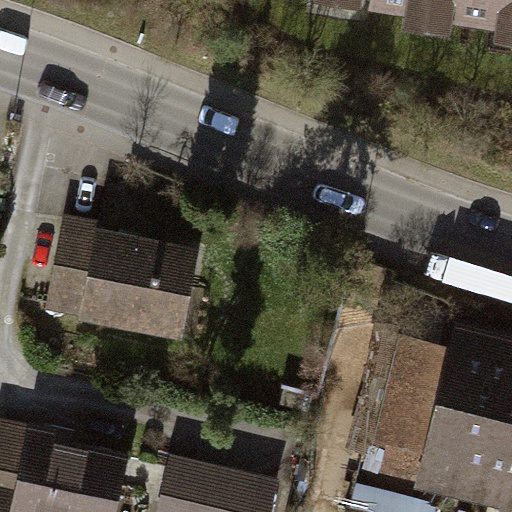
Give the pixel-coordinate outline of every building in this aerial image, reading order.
[(511,0),(385,0),(408,3),(407,16),(452,22),(453,14),(497,21),(496,29),(511,31),(511,0)] [(223,245),(63,212),(44,307),(183,336),(193,287),(213,291),(223,245)] [(511,511),(511,365),(399,340),(369,469),(499,499),(496,511),(511,511)] [(0,422),(0,468),(16,472),(7,511),(112,511),(126,451),(0,422)] [(265,511),(272,482),(163,456),(150,511),(265,511)] [(0,511),(7,511),(16,472),(0,468),(0,511)] [(418,511),(421,504),(347,485),(339,511),(418,511)]
